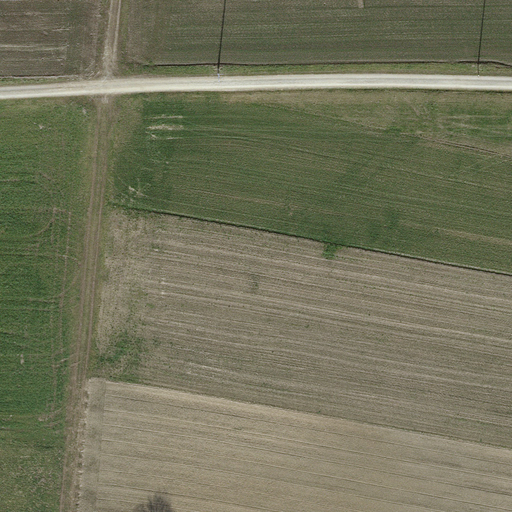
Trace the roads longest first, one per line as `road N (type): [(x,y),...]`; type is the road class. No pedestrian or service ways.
road 1 (track): [(68,511),(117,0)]
road 2 (unclassified): [(0,89),(511,83)]
